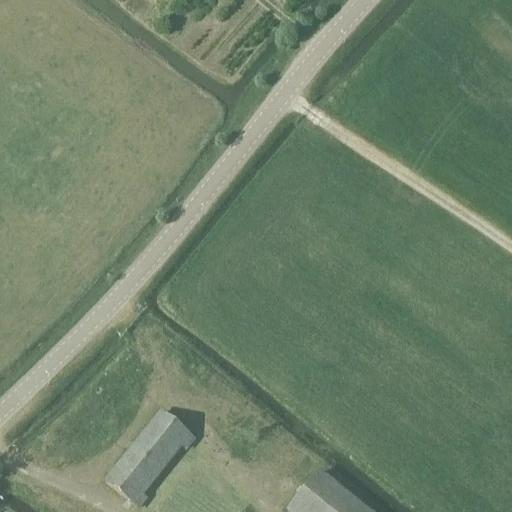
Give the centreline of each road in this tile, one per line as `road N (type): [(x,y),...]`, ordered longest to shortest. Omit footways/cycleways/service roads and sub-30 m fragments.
road 1 (tertiary): [(0,412),(118,295),(366,0)]
road 2 (track): [(511,257),(281,98)]
